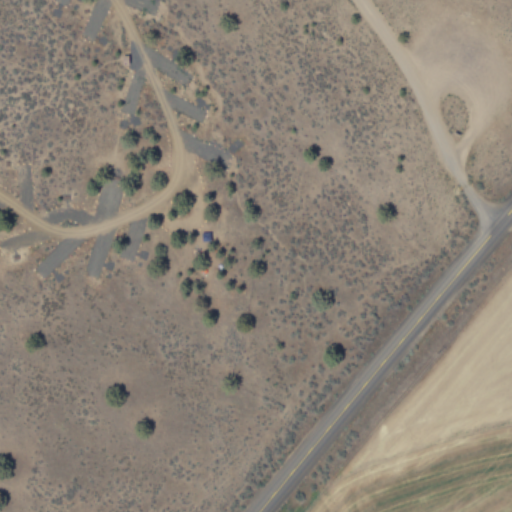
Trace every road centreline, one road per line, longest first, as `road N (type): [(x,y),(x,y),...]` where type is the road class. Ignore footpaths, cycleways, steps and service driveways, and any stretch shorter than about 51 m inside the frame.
road 1 (tertiary): [(258,511),(511,210)]
road 2 (track): [(499,226),(463,186),(398,54),(357,0)]
